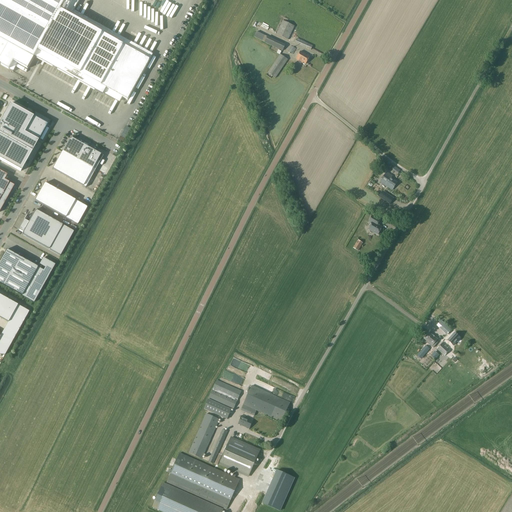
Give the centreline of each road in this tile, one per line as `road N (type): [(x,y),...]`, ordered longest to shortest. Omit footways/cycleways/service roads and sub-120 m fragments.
road 1 (unclassified): [(99,511),(312,95)]
road 2 (unclassified): [(269,452),(423,183)]
road 3 (unclassified): [(423,183),(312,95)]
road 4 (unclassified): [(65,119),(0,238)]
road 5 (unclassified): [(423,183),(483,76)]
